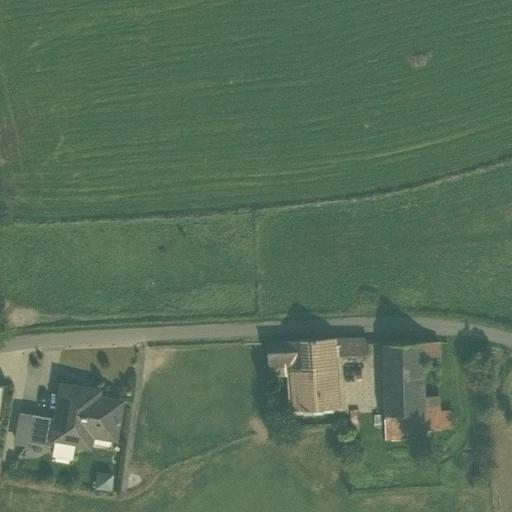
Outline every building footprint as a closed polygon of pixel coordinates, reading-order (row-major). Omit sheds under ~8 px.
[(278,361),(278,365),(290,364),(290,357),(335,356),(369,354),(368,341),(362,338),(289,341),(266,342),(268,362),(269,362),(278,361)] [(383,343),(384,415),(424,414),(423,368),(423,342),(383,343)] [(423,368),(437,368),(437,342),(423,342),(423,368)] [(291,376),(293,409),(338,407),(335,356),(290,357),(290,364),(291,376)] [(270,377),(291,376),(290,364),(278,365),(278,361),(269,362),(270,377)] [(437,368),(423,368),(424,414),(425,429),(439,429),(437,368)] [(53,440),(55,440),(75,444),(76,444),(78,432),(91,434),(114,438),(121,402),(97,398),(84,396),(85,389),(63,385),(57,419),(53,440)] [(99,392),(85,389),(84,396),(97,398),(99,392)] [(28,442),(53,447),(55,440),(53,440),(57,419),(33,415),(19,412),(14,440),(28,442)] [(425,429),(424,414),(384,415),(385,439),(425,438),(425,429)] [(78,432),(76,444),(89,446),(91,434),(78,432)] [(73,456),(75,444),(55,440),(53,447),(53,452),(55,455),(70,458),(73,456)]
